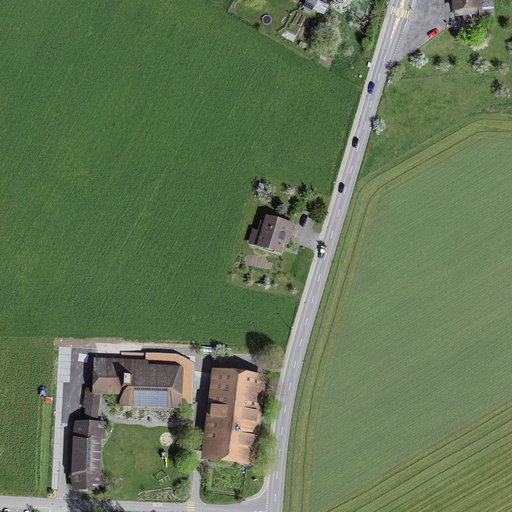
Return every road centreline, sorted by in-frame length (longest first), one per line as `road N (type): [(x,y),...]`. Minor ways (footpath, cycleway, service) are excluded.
road 1 (secondary): [(275,511),(291,376),(402,0)]
road 2 (residential): [(0,499),(275,511)]
